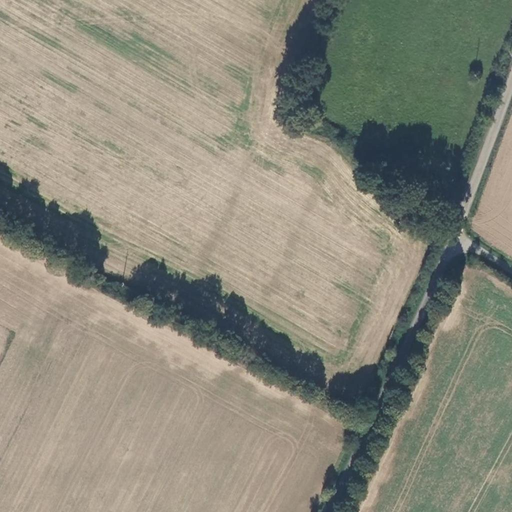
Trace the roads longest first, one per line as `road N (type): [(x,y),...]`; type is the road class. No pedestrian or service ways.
road 1 (unclassified): [(329,511),(453,239)]
road 2 (unclassified): [(453,239),(511,80)]
